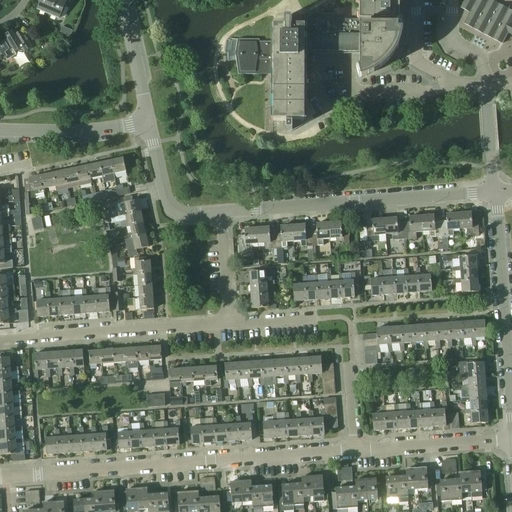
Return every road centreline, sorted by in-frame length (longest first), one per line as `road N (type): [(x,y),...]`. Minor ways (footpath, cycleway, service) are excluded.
road 1 (residential): [(0,477),(354,452)]
road 2 (tertiary): [(221,213),(493,192)]
road 3 (residential): [(228,323),(0,339)]
road 4 (tertiary): [(511,416),(493,192)]
road 5 (residential): [(354,452),(511,441)]
road 6 (tertiary): [(0,130),(83,132),(148,121)]
road 7 (tertiary): [(148,121),(171,209),(221,213)]
road 8 (residential): [(361,91),(327,110),(315,88),(318,63),(346,61),(353,79)]
road 9 (tertiary): [(148,121),(121,0)]
